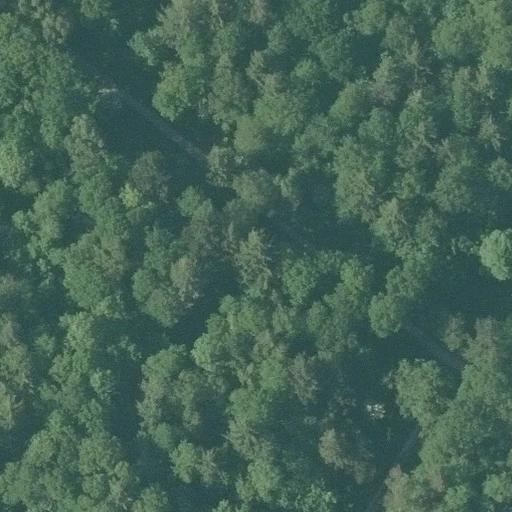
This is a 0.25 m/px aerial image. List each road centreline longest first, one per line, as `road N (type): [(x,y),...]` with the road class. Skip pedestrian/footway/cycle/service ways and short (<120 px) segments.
road 1 (track): [(43,32),(456,370)]
road 2 (track): [(456,370),(369,511)]
